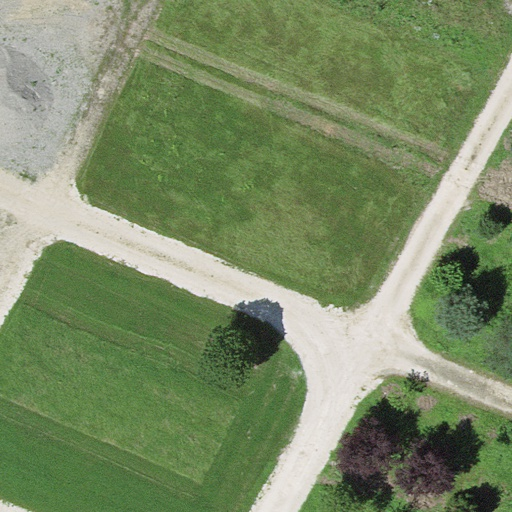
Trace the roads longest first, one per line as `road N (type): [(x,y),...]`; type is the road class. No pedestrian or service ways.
road 1 (track): [(511,395),(209,278),(0,184)]
road 2 (track): [(511,74),(277,511)]
road 3 (track): [(144,0),(0,285)]
